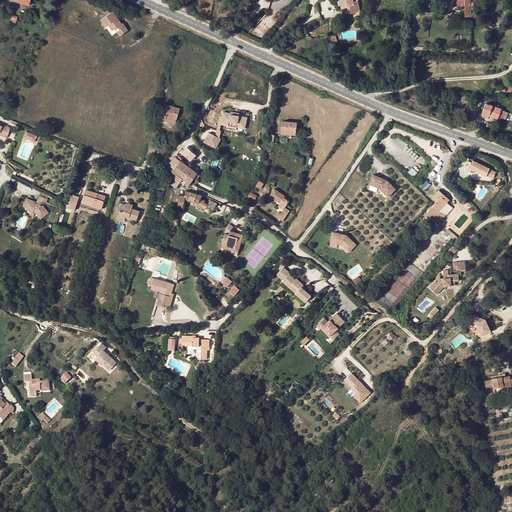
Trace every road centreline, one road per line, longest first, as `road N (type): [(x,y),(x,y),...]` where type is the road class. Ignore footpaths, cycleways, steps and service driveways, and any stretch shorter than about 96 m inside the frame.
road 1 (secondary): [(388,110),(141,0)]
road 2 (track): [(57,323),(108,339),(179,417),(217,444),(227,465),(212,478)]
road 3 (residential): [(388,110),(296,243),(246,211)]
road 4 (track): [(425,341),(407,377),(406,413),(375,480),(326,508)]
road 5 (secondary): [(511,154),(388,110)]
